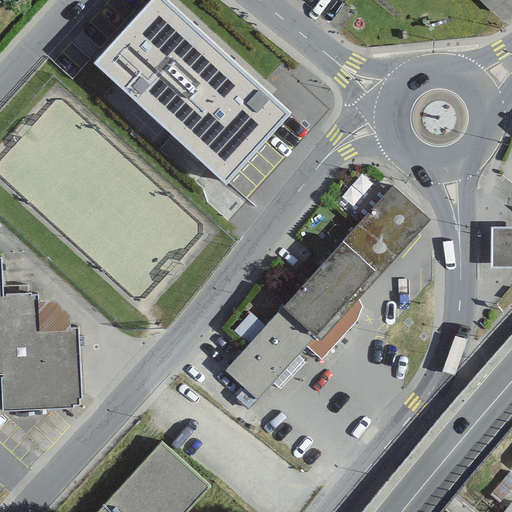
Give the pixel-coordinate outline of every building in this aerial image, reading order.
[(293,116),(163,0),(154,0),(94,67),(229,188),(293,116)] [(511,0),(484,0),(508,22),(511,18),(511,0)] [(388,198),(233,364),(270,398),(425,232),(388,198)] [(511,222),(501,224),(504,264),(511,263),(511,222)] [(9,251),(0,251),(0,367),(16,367),(18,405),(83,402),(79,331),(46,332),(45,291),(11,293),(9,251)] [(161,442),(95,511),(191,511),(212,489),(161,442)] [(511,511),(511,498),(502,511),(511,511)]
